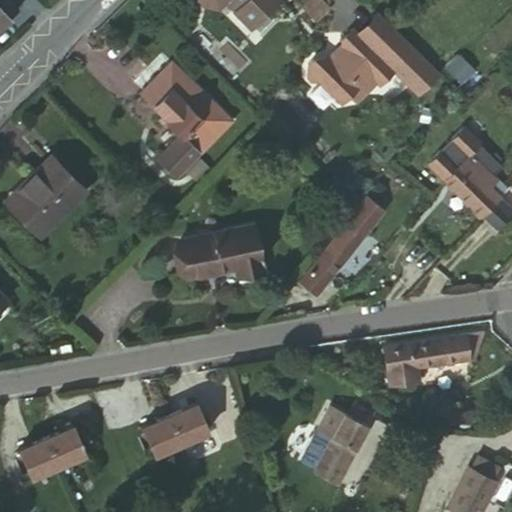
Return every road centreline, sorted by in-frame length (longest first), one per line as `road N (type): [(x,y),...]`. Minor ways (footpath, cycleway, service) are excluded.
road 1 (residential): [(0,385),(511,296)]
road 2 (tertiary): [(97,0),(0,94)]
